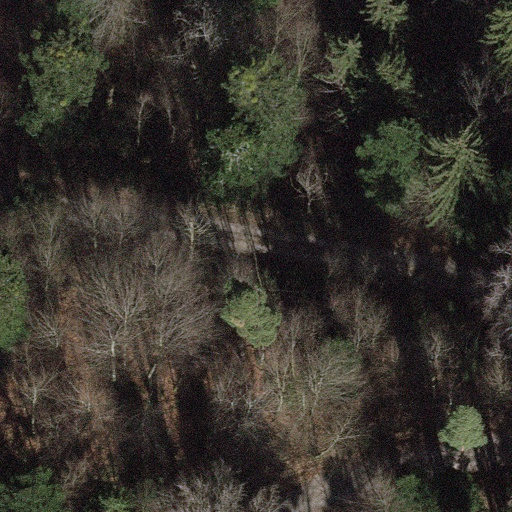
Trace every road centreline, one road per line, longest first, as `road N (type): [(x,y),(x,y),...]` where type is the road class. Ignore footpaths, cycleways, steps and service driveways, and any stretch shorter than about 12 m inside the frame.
road 1 (track): [(0,201),(429,269),(511,294)]
road 2 (track): [(268,511),(472,439),(511,434)]
